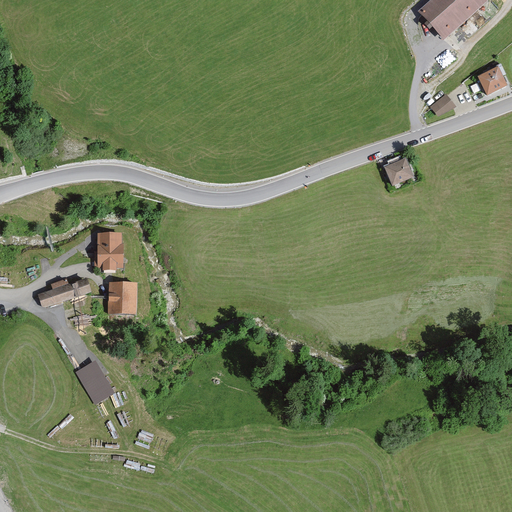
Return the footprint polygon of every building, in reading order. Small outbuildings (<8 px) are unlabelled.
[(438,0),(422,15),(448,45),(499,0),(438,0)] [(501,68),(481,77),(491,99),(511,90),(501,68)] [(452,92),(432,110),(442,121),(462,104),(452,92)] [(410,163),(388,172),(396,192),(418,183),(410,163)] [(125,236),(99,235),(98,270),(124,271),(125,236)] [(90,281),(40,296),(44,309),(94,295),(90,281)] [(138,316),(140,286),(109,284),(107,313),(138,316)] [(97,362),(76,373),(94,406),(115,395),(97,362)]
